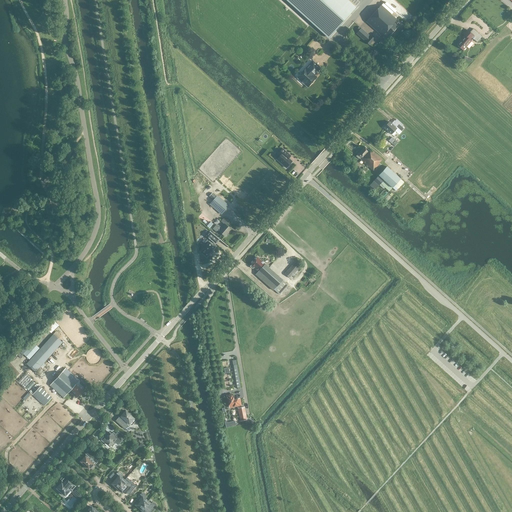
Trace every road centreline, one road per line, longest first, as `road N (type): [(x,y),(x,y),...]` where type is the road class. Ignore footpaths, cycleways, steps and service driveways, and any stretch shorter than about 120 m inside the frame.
road 1 (tertiary): [(4,511),(304,177)]
road 2 (unclassified): [(511,360),(304,177)]
road 3 (unknown): [(69,0),(105,212),(94,251),(77,262)]
road 4 (track): [(153,0),(166,84),(178,84),(298,191)]
road 5 (tertiary): [(304,177),(463,0)]
road 6 (track): [(57,397),(7,450),(0,497)]
